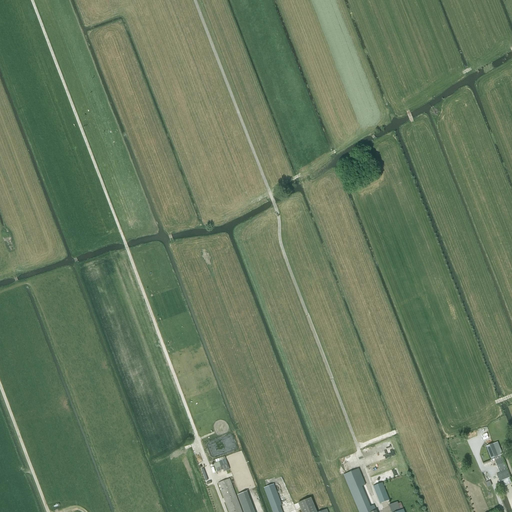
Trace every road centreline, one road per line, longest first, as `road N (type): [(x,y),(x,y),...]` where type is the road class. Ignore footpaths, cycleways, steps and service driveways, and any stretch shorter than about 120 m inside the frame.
road 1 (track): [(32,0),(226,511)]
road 2 (track): [(268,192),(281,250),(381,511)]
road 3 (track): [(194,0),(268,192),(213,221)]
